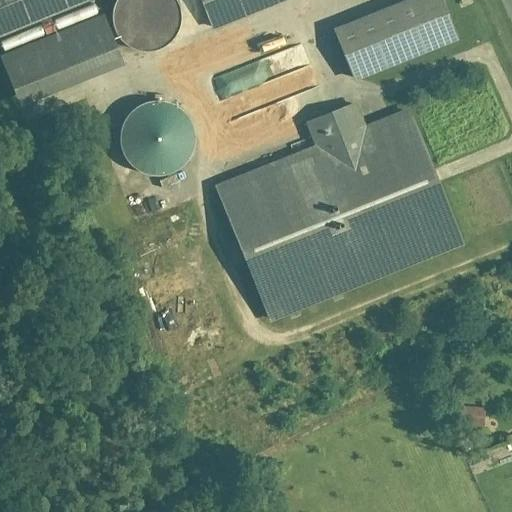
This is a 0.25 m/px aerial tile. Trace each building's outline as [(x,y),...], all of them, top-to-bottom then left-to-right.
[(0,0),(0,34),(88,0),(0,0)] [(117,0),(114,4),(110,15),(109,26),(112,37),(119,47),(128,54),(139,57),(150,57),(161,53),(170,46),(176,36),(179,25),(178,14),(173,3),(170,0),(117,0)] [(198,0),(212,34),(296,0),(198,0)] [(458,45),(439,0),(414,0),(333,32),(354,86),(458,45)] [(0,55),(0,56),(21,108),(121,69),(100,16),(0,55)] [(302,44),(212,75),(220,97),(269,80),(274,96),(315,81),(302,44)] [(286,97),(227,123),(237,144),(295,118),(286,97)] [(355,104),(305,125),(315,151),(211,193),(265,325),(458,248),(404,114),(365,130),(355,104)] [(119,135),(118,147),(122,158),(128,168),(138,176),(149,180),(161,180),(173,176),(184,169),(191,158),(194,145),(193,132),(187,121),(178,111),(166,106),(153,105),(140,108),(131,115),(123,124),(119,135)] [(460,404),(458,424),(483,426),(485,406),(460,404)]
